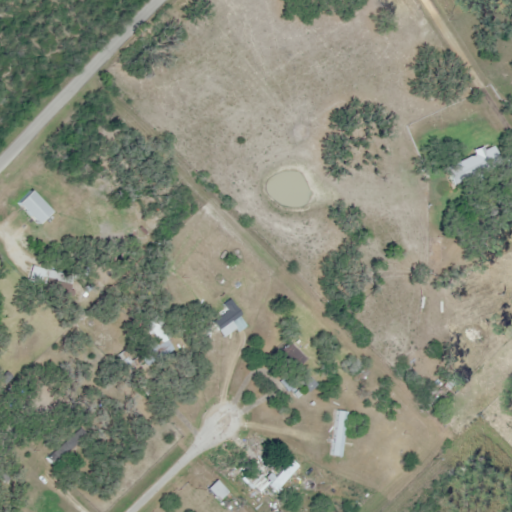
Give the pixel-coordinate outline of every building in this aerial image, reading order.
[(442,165),(451,187),(499,168),(491,146),(442,165)] [(49,210),(26,187),(12,201),(35,224),(49,210)] [(40,289),(65,297),(72,275),(47,266),(40,289)] [(236,329),(243,323),(231,306),(195,332),(201,340),(230,320),(236,329)] [(159,356),(170,349),(163,338),(152,344),(159,356)] [(273,352),(290,369),(302,357),(284,340),(273,352)] [(432,395),(445,405),(462,383),(449,373),(432,395)] [(339,455),(344,411),(333,410),(328,454),(339,455)] [(43,456),(50,465),(83,439),(76,430),(43,456)] [(295,465),(286,458),(265,484),(274,491),(295,465)] [(252,470),(267,484),(258,494),(242,480),(252,470)] [(216,481),(206,489),(219,502),(229,493),(216,481)]
